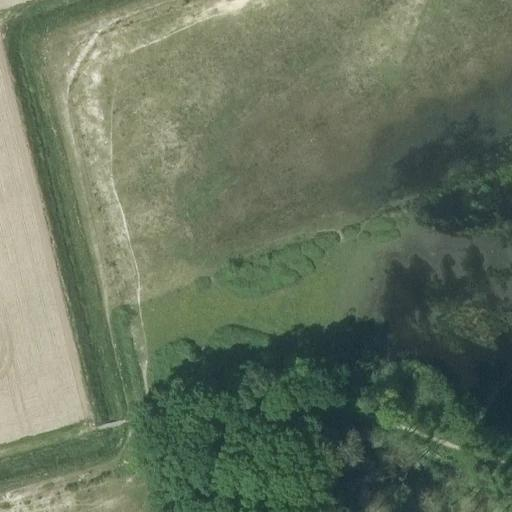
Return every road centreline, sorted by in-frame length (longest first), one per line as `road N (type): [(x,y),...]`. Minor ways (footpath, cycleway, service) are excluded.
road 1 (track): [(168,0),(69,41),(58,65),(131,422)]
road 2 (track): [(131,422),(0,455)]
